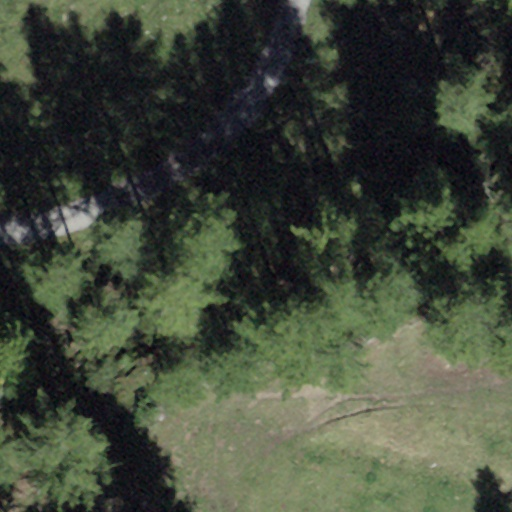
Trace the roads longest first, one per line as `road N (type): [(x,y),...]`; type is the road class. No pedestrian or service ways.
road 1 (track): [(233,114),(184,162),(100,210),(0,229)]
road 2 (track): [(296,0),(269,76),(233,114)]
